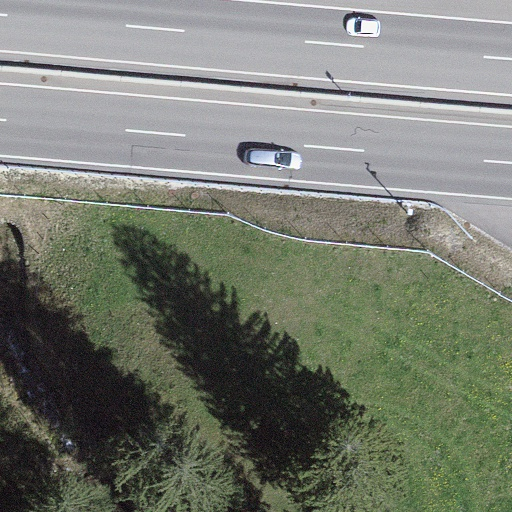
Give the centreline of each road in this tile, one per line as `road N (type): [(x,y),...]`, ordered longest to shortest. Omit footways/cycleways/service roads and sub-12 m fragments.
road 1 (motorway): [(511,58),(0,14)]
road 2 (motorway): [(0,119),(511,161)]
